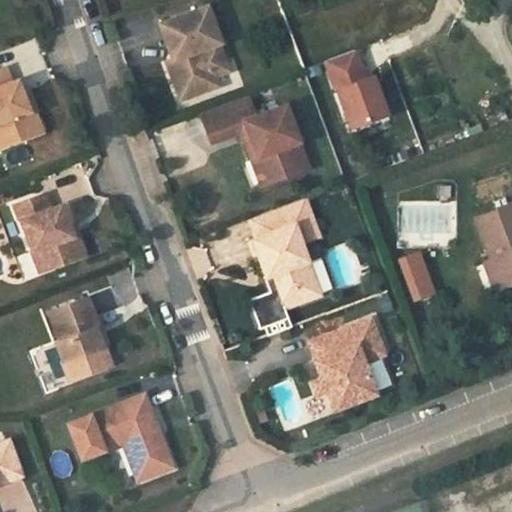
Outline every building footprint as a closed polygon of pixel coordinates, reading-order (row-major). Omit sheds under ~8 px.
[(161,24),(175,60),(182,57),(185,65),(182,70),(173,73),(182,99),(218,86),(215,75),(212,65),(226,61),(220,43),(222,42),(210,6),(161,24)] [(367,82),(357,54),(327,65),(351,131),(387,117),(373,80),(367,82)] [(182,57),(175,60),(169,62),(173,73),(182,70),(185,65),(182,57)] [(212,65),(215,75),(230,71),(226,61),(212,65)] [(0,66),(0,137),(2,143),(41,128),(32,105),(27,106),(16,78),(11,80),(5,64),(0,66)] [(251,145),(295,128),(287,103),(256,115),(249,93),(201,111),(213,141),(248,127),(252,138),(249,139),(251,145)] [(295,128),(251,145),(255,155),(262,152),(272,180),(309,166),(295,128)] [(262,152),(255,155),(265,182),(272,180),(262,152)] [(22,228),(60,214),(57,203),(48,206),(42,191),(13,202),(22,228)] [(252,236),(266,274),(272,271),(284,304),(286,304),(321,290),(301,239),(318,233),(304,196),(249,216),(256,234),(252,236)] [(489,258),(500,285),(511,280),(511,202),(473,217),(489,258)] [(22,228),(29,248),(37,245),(44,266),(82,252),(74,230),(68,233),(60,214),(22,228)] [(37,245),(29,248),(36,269),(44,266),(37,245)] [(413,297),(431,290),(417,251),(398,258),(413,297)] [(500,285),(489,258),(481,261),(493,288),(500,285)] [(272,271),(266,274),(264,275),(270,289),(271,289),(278,307),(284,304),(272,271)] [(278,307),(271,289),(270,289),(253,295),(263,324),(290,314),(286,304),(284,304),(278,307)] [(263,324),(253,295),(248,297),(258,325),(263,324)] [(106,363),(99,343),(96,344),(90,326),(93,325),(84,296),(46,309),(55,338),(51,340),(65,379),(106,363)] [(290,314),(263,324),(266,331),(292,322),(290,314)] [(361,351),(382,343),(371,314),(310,336),(317,354),(314,355),(322,375),(326,387),(333,405),(375,389),(364,359),(361,351)] [(96,344),(99,343),(101,342),(95,324),(93,325),(90,326),(96,344)] [(385,351),(382,343),(361,351),(364,359),(385,351)] [(326,387),(322,375),(313,379),(317,391),(326,387)] [(130,481),(153,472),(150,464),(163,459),(139,393),(61,423),(74,458),(116,442),(130,481)] [(3,436),(0,437),(0,477),(17,472),(3,436)] [(53,477),(71,473),(65,450),(47,454),(53,477)] [(166,467),(163,459),(150,464),(153,472),(166,467)]
